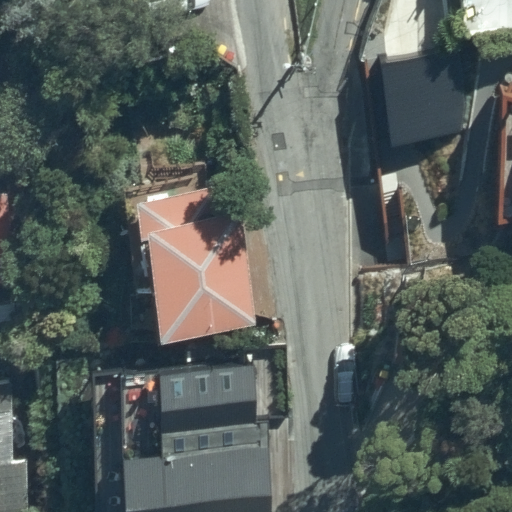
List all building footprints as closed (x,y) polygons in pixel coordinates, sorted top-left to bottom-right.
[(511,0),(463,0),(464,37),(511,37),(511,0)] [(253,334),(251,323),(234,186),(132,209),(155,350),(253,334)] [(0,287),(17,286),(5,195),(0,195),(0,287)] [(24,303),(0,305),(0,346),(29,343),(24,303)] [(87,380),(92,511),(91,511),(269,511),(268,425),(253,425),(254,366),(164,372),(87,380)] [(0,511),(25,511),(23,414),(13,414),(12,383),(0,382),(0,511)]
